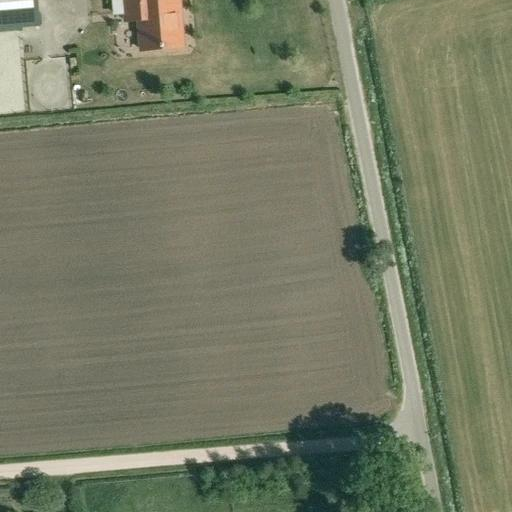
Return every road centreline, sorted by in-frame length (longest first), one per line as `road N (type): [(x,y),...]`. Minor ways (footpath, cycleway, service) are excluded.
road 1 (unclassified): [(435,511),(336,0)]
road 2 (track): [(0,475),(421,435)]
